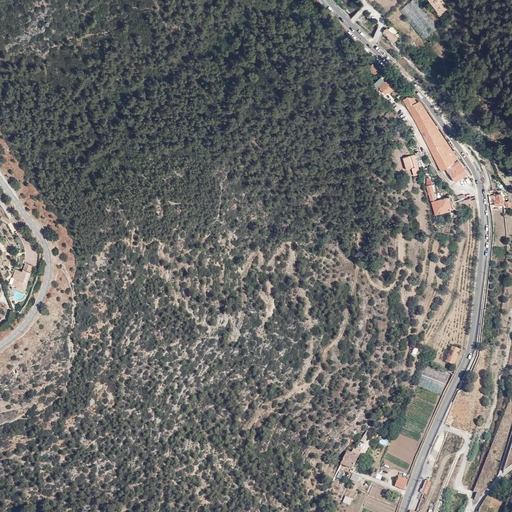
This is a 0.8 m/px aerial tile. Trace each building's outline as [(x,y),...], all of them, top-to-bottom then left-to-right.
[(415,0),(408,0),(399,9),(423,37),(437,25),(415,0)] [(447,0),(435,0),(446,13),(453,7),(447,0)] [(389,26),(383,33),(394,43),(400,36),(389,26)] [(369,66),(366,69),(372,76),(378,71),(375,69),(378,67),(373,61),(368,66),(369,66)] [(388,78),(387,79),(386,78),(386,79),(382,75),(374,83),(375,84),(381,92),(384,91),(386,93),(389,91),(391,92),(395,88),(392,85),(393,83),(388,78)] [(442,156),(450,151),(442,140),(419,101),(412,102),(409,96),(403,97),(399,103),(421,144),(437,174),(441,172),(449,165),(442,156)] [(455,160),(457,159),(456,158),(450,151),(442,156),(449,165),(455,160)] [(415,172),(415,171),(416,170),(411,157),(410,156),(405,157),(405,159),(399,160),(402,172),(404,172),(406,181),(411,180),(410,179),(415,178),(413,173),(415,172)] [(464,174),(455,160),(449,165),(441,172),(451,185),(464,174)] [(430,204),(436,201),(434,192),(433,192),(431,187),(426,189),(430,204)] [(501,193),(491,196),(491,198),(493,197),(496,207),(504,205),(501,193)] [(447,199),(436,201),(430,204),(435,215),(451,211),(447,199)] [(16,269),(12,278),(14,278),(12,285),(17,287),(16,288),(24,291),(31,272),(23,269),(22,271),(16,269)] [(25,294),(14,291),(13,293),(15,295),(13,298),(15,299),(18,300),(20,299),(22,299),(24,297),(25,294)] [(459,350),(452,347),(446,363),(453,365),(459,350)] [(448,373),(423,363),(415,383),(441,394),(448,373)] [(472,422),(475,415),(450,407),(444,425),(469,432),(472,422)] [(348,451),(357,455),(360,450),(353,447),(353,448),(350,447),(348,451)] [(346,450),(340,462),(351,468),(357,455),(348,451),(346,450)] [(404,490),(407,481),(398,477),(394,486),(404,490)] [(431,483),(426,481),(421,493),(426,495),(431,483)] [(350,506),(353,499),(345,496),(342,502),(350,506)]
